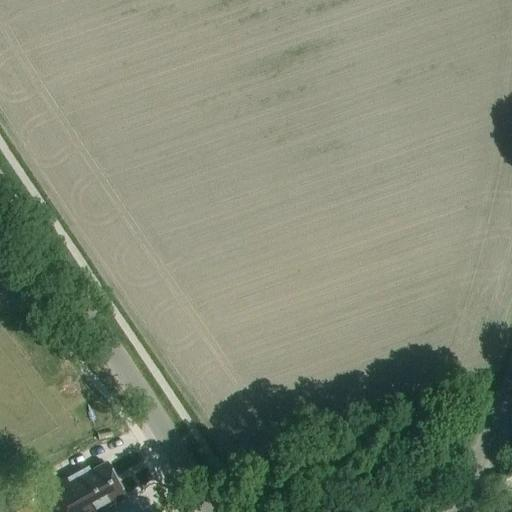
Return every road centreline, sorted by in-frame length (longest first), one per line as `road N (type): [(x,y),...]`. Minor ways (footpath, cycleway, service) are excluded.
road 1 (tertiary): [(209,511),(150,407),(0,183)]
road 2 (tertiary): [(451,511),(511,384)]
